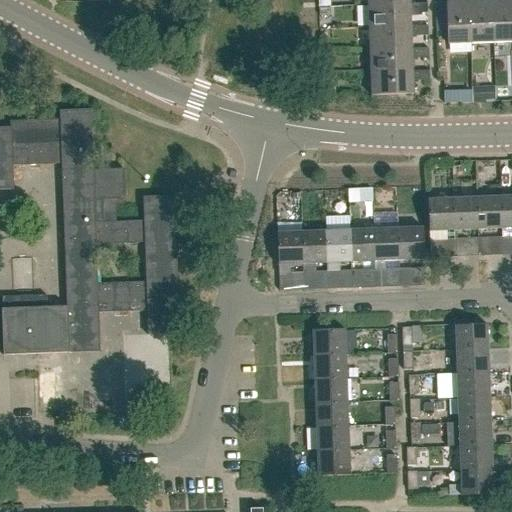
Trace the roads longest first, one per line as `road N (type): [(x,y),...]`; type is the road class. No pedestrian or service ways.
road 1 (residential): [(0,446),(166,457),(200,433),(229,304)]
road 2 (tertiary): [(263,131),(164,93),(0,10)]
road 3 (residential): [(511,312),(484,299),(229,304)]
road 4 (tertiary): [(511,135),(263,131)]
road 5 (residential): [(229,304),(263,131)]
